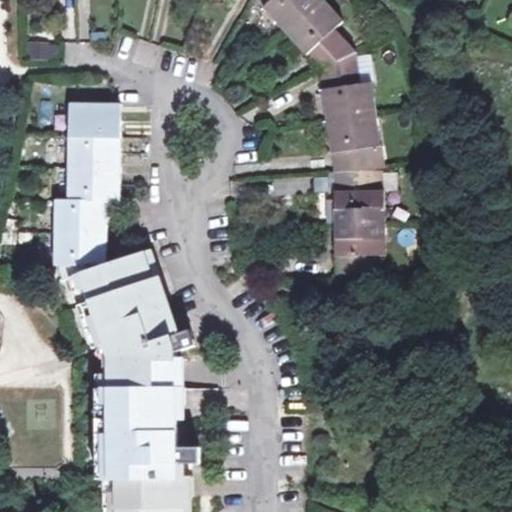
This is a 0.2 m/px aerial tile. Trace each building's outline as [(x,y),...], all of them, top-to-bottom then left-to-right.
[(255,0),(320,71),(334,173),(337,277),(374,276),(374,258),(380,258),(380,242),(385,242),(384,193),(379,194),(373,194),(373,170),(369,149),(373,149),(371,133),(377,132),(373,100),(366,101),(363,86),(360,86),(355,55),(334,31),(337,29),(327,17),(331,12),(320,0),(255,0)] [(342,24),(331,12),(327,17),(337,29),(342,24)] [(30,61),(48,59),(46,40),(27,42),(30,61)] [(370,85),(363,86),(366,101),(373,100),(370,85)] [(113,124),(112,105),(70,105),(71,201),(58,202),(59,267),(62,267),(62,275),(64,281),(68,279),(92,350),(105,345),(111,361),(111,390),(98,390),(99,473),(99,479),(104,480),(104,511),(183,511),(183,498),(191,498),(190,480),(183,480),(184,465),(199,464),(199,450),(177,450),(177,407),(183,407),(183,391),(177,391),(176,353),(194,346),(190,332),(174,338),(160,300),(167,297),(151,252),(105,267),(98,269),(99,250),(106,250),(106,219),(99,219),(100,202),(107,202),(113,202),(112,186),(119,186),(119,155),(113,155),(113,139),(119,139),(119,123),(113,124)] [(380,148),(377,132),(371,133),(373,149),(380,148)] [(329,173),(311,179),(316,193),(333,188),(329,173)]
